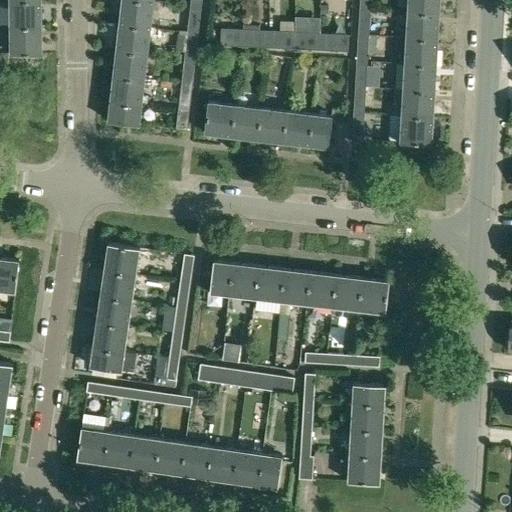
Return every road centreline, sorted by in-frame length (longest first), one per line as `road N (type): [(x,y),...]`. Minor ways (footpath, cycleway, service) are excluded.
road 1 (residential): [(477,236),(76,189)]
road 2 (residential): [(29,510),(76,189)]
road 3 (residential): [(463,511),(477,236)]
road 4 (residential): [(477,236),(491,0)]
road 5 (residential): [(76,189),(75,0)]
